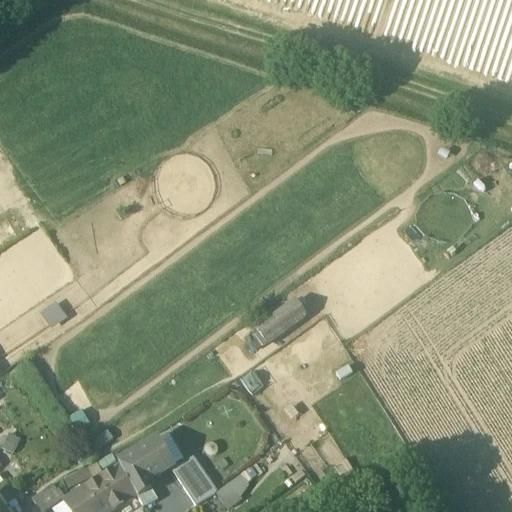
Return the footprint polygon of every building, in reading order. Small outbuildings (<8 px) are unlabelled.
[(50,328),(65,319),(56,304),(41,313),(50,328)] [(254,331),(264,345),(303,318),(293,304),(254,331)] [(171,468),(156,442),(131,457),(146,483),(171,468)] [(146,483),(131,457),(118,465),(120,469),(136,495),(143,507),(156,499),(146,483)] [(216,496),(194,460),(173,473),(195,509),(216,496)] [(136,495),(120,469),(109,475),(116,486),(125,502),(136,495)] [(109,475),(65,502),(71,511),(109,511),(114,509),(105,493),(116,486),(109,475)] [(225,507),(251,492),(242,477),(216,491),(225,507)] [(116,486),(105,493),(114,509),(125,502),(116,486)] [(7,511),(0,501),(0,511),(14,511),(13,510),(10,511),(7,511)]
